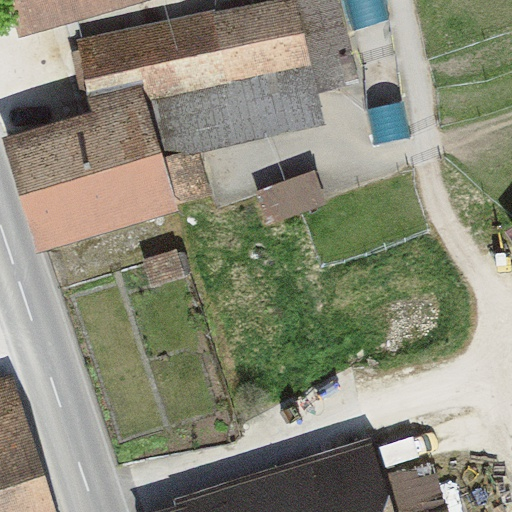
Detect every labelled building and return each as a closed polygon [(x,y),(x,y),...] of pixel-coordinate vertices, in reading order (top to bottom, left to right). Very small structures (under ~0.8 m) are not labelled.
[(309,0),(288,5),(287,0),(286,0),(75,46),(97,131),(73,138),(38,148),(35,137),(9,145),(38,243),(41,242),(38,232),(131,205),(134,215),(203,195),(190,151),(315,122),(309,93),(350,80),(329,0),(309,0)] [(263,222),(318,203),(309,177),(254,196),(263,222)] [(147,283),(177,274),(171,256),(142,265),(147,283)] [(4,397),(0,398),(0,511),(40,511),(10,417),(4,397)] [(383,511),(373,478),(257,511),(383,511)]
